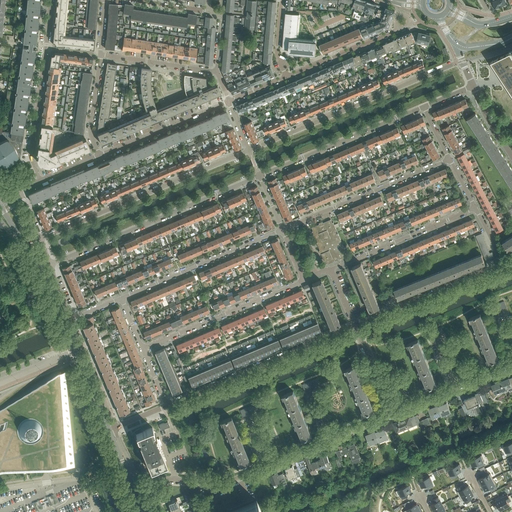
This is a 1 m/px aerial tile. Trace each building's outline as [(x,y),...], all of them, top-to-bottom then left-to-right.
[(56,0),(53,42),(56,46),(94,50),(95,40),(95,37),(92,36),(92,39),(85,39),(85,36),(83,35),(83,38),(74,38),(74,35),(72,34),(72,37),(63,37),(63,31),(64,31),(64,26),(67,26),(67,24),(65,24),(65,15),(68,15),(68,13),(66,13),(66,4),(69,5),(69,3),(67,2),(66,0),(56,0)] [(255,13),(256,1),(247,0),(245,28),(253,29),(254,17),(255,17),(255,13)] [(286,0),(286,9),(293,9),(294,0),(286,0)] [(360,0),(356,14),(354,18),(356,18),(360,20),(361,16),(358,15),(360,9),(363,10),(366,1),(364,0),(360,0)] [(491,0),(495,8),(496,9),(498,8),(498,7),(501,6),(498,0),(491,0)] [(361,16),(360,20),(362,20),(365,21),(366,17),(372,3),(366,1),(363,10),(366,11),(364,17),(361,16)] [(365,21),(364,22),(365,23),(368,21),(369,18),(370,13),(373,14),(377,4),(372,3),(366,17),(365,21)] [(373,14),(372,17),(375,18),(376,15),(378,12),(379,9),(380,6),(381,6),(377,4),(373,14)] [(40,18),(40,14),(39,14),(40,7),(27,6),(26,13),(27,13),(27,16),(26,16),(25,22),(39,23),(39,18),(40,18)] [(379,9),(378,12),(393,17),(394,14),(395,12),(395,11),(386,8),(385,11),(379,9)] [(378,12),(376,15),(383,17),(382,20),(390,23),(391,22),(392,21),(391,20),(393,17),(378,12)] [(288,13),(284,49),(291,49),(290,53),(299,53),(299,52),(317,53),(318,42),(297,40),(299,14),(288,13)] [(360,20),(356,18),(356,19),(361,28),(361,29),(364,38),(378,32),(374,24),(373,21),(371,22),(371,21),(368,21),(365,23),(366,26),(364,27),(363,26),(362,26),(361,23),(362,20),(360,20)] [(380,21),(374,24),(378,32),(389,27),(390,23),(382,20),(381,20),(380,21)] [(24,31),(24,37),(37,39),(38,33),(39,29),(38,29),(39,23),(25,22),(25,28),(26,29),(26,31),(24,31)] [(359,28),(354,30),(358,39),(363,37),(359,28)] [(354,30),(349,32),(353,41),(358,39),(354,30)] [(349,32),(344,34),(348,44),(353,41),(349,32)] [(415,42),(412,33),(411,32),(404,35),(408,44),(409,47),(411,46),(410,44),(415,42)] [(416,32),(412,33),(415,42),(417,45),(432,49),(434,41),(429,40),(430,35),(429,35),(428,34),(427,33),(426,34),(425,34),(423,33),(419,32),(417,32),(416,32)] [(126,38),(126,33),(125,33),(122,50),(127,49),(129,49),(131,39),(126,38)] [(344,34),(339,36),(343,46),(348,44),(344,34)] [(404,35),(397,38),(398,39),(402,49),(407,47),(407,49),(409,53),(404,55),(405,57),(413,55),(409,47),(408,44),(404,35)] [(339,36),(334,39),(338,48),(343,46),(339,36)] [(334,39),(329,41),(333,50),(338,48),(334,39)] [(393,41),(390,42),(395,52),(402,49),(398,39),(395,39),(394,39),(393,40),(393,41)] [(329,41),(324,43),(328,52),(333,50),(329,41)] [(385,44),(383,45),(386,52),(391,50),(392,51),(395,60),(398,59),(395,52),(390,42),(388,43),(387,42),(386,43),(385,44)] [(190,48),(188,58),(190,59),(195,61),(197,49),(191,48),(191,43),(190,43),(189,47),(190,48)] [(324,43),(319,45),(323,54),(328,52),(324,43)] [(382,55),(386,53),(386,52),(383,45),(381,46),(380,45),(378,46),(378,47),(376,48),(379,56),(382,64),(385,63),(382,55)] [(370,50),(368,51),(371,58),(376,56),(377,57),(380,65),(382,64),(379,56),(376,48),(373,49),(372,48),(371,49),(370,50)] [(363,53),(361,54),(366,66),(368,65),(366,61),(371,58),(368,51),(366,52),(365,52),(364,52),(363,53)] [(492,61),(491,61),(492,63),(492,64),(495,68),(495,69),(505,83),(505,84),(508,88),(508,89),(511,92),(511,93),(511,94),(511,51),(510,52),(509,52),(504,55),(503,55),(498,57),(498,58),(493,60),(492,61)] [(35,61),(34,61),(35,54),(22,53),(21,60),(22,60),(22,63),(20,62),(19,69),(33,71),(34,65),(35,61)] [(51,56),(50,61),(59,62),(61,54),(55,53),(51,56)] [(356,56),(353,57),(357,64),(356,64),(358,67),(360,66),(359,65),(362,64),(363,67),(366,66),(361,54),(358,55),(357,55),(356,55),(356,56)] [(356,64),(357,64),(353,57),(348,59),(352,66),(353,69),(355,68),(354,65),(356,64)] [(415,58),(420,69),(425,67),(422,60),(419,62),(418,60),(417,58),(415,58)] [(348,59),(343,61),(346,69),(352,66),(348,59)] [(343,61),(337,63),(340,71),(346,69),(343,61)] [(270,65),(270,63),(263,62),(265,67),(266,68),(270,78),(270,77),(274,76),(270,65)] [(407,62),(406,62),(411,73),(415,71),(412,64),(410,66),(409,64),(408,64),(407,62)] [(337,63),(332,66),(335,73),(340,71),(337,63)] [(397,63),(395,64),(401,77),(406,75),(403,68),(400,70),(400,68),(399,68),(397,63)] [(396,68),(396,69),(395,69),(396,71),(392,72),(396,80),(401,78),(401,77),(395,64),(394,64),(395,68),(396,68)] [(332,66),(326,68),(329,76),(335,73),(332,66)] [(241,68),(237,70),(245,88),(251,86),(247,76),(243,67),(241,68)] [(146,110),(147,114),(144,115),(141,109),(139,110),(141,116),(134,119),(131,113),(129,114),(131,120),(124,124),(122,119),(119,120),(121,125),(114,128),(112,123),(109,124),(111,129),(108,130),(108,129),(99,133),(97,134),(101,144),(112,140),(151,123),(162,119),(162,118),(221,93),(217,84),(207,88),(207,87),(207,86),(206,84),(206,82),(206,81),(206,80),(206,79),(206,78),(184,75),(184,77),(184,78),(184,80),(184,81),(184,83),(184,85),(184,86),(184,88),(185,89),(185,91),(186,93),(186,94),(186,96),(187,97),(173,103),(156,110),(155,107),(154,102),(152,97),(152,92),(151,87),(151,82),(151,77),(151,71),(152,69),(141,68),(141,71),(140,76),(140,82),(141,88),(141,93),(142,99),(144,105),(146,110)] [(266,68),(259,71),(263,80),(270,78),(266,68)] [(326,68),(320,70),(324,78),(329,76),(326,68)] [(386,68),(384,68),(385,71),(390,82),(390,83),(396,80),(392,72),(389,74),(388,72),(388,73),(387,72),(386,68)] [(19,75),(20,75),(19,78),(18,78),(17,85),(30,87),(31,80),(32,80),(33,76),(32,76),(33,71),(19,69),(19,75)] [(237,70),(231,72),(239,91),(245,88),(237,70)] [(320,70),(315,73),(318,80),(324,78),(320,70)] [(222,71),(223,75),(231,93),(232,94),(239,91),(231,72),(229,73),(228,71),(222,71)] [(259,71),(253,73),(257,83),(263,80),(259,71)] [(257,83),(253,73),(247,76),(251,86),(257,83)] [(317,83),(316,81),(318,80),(315,73),(309,75),(313,84),(313,85),(317,83)] [(370,82),(367,83),(370,91),(376,89),(376,88),(371,77),(370,74),(368,75),(370,79),(370,80),(370,82)] [(309,75),(304,77),(307,85),(311,84),(311,85),(313,84),(309,75)] [(372,76),(371,77),(376,88),(380,86),(377,79),(375,80),(374,79),(373,79),(372,76)] [(304,77),(298,80),(302,87),(307,85),(304,77)] [(364,93),(370,91),(367,83),(363,84),(363,83),(362,83),(360,79),(359,79),(360,82),(364,93)] [(302,90),(302,87),(298,80),(293,82),(297,92),(302,90)] [(293,82),(287,84),(291,92),(294,91),(295,93),(297,92),(293,82)] [(287,84),(282,87),(285,94),(291,92),(287,84)] [(16,92),(17,92),(17,95),(16,95),(15,101),(28,103),(29,97),(30,97),(30,94),(30,93),(30,94),(29,93),(30,87),(17,85),(16,92)] [(360,95),(357,88),(354,89),(353,87),(353,88),(352,85),(350,86),(355,97),(360,95)] [(282,87),(276,89),(279,97),(285,94),(282,87)] [(276,89),(270,91),(274,99),(279,97),(276,89)] [(342,89),(341,90),(346,101),(350,99),(347,92),(345,93),(344,91),(343,92),(342,89)] [(270,91),(265,94),(268,102),(274,99),(270,91)] [(333,93),(331,94),(336,105),(341,103),(338,96),(335,97),(335,95),(334,96),(333,93)] [(265,94),(259,96),(262,104),(268,102),(265,94)] [(259,96),(253,99),(257,106),(262,104),(259,96)] [(331,107),(328,100),(326,101),(325,99),(325,100),(323,97),(322,98),(327,109),(331,107)] [(253,99),(248,101),(251,109),(257,106),(253,99)] [(13,110),(12,116),(26,118),(27,112),(27,113),(28,109),(27,109),(28,103),(15,101),(14,107),(15,107),(15,110),(13,110)] [(251,109),(248,101),(242,103),(245,111),(251,109)] [(314,101),(313,102),(317,113),(322,111),(319,104),(316,105),(316,103),(315,104),(314,101)] [(460,101),(454,103),(458,111),(463,109),(463,108),(460,101)] [(242,103),(236,106),(239,114),(245,111),(242,103)] [(302,109),(302,110),(299,111),(302,120),(308,117),(303,106),(302,103),(301,104),(302,108),(303,108),(302,109)] [(458,111),(454,103),(449,105),(452,113),(456,112),(456,113),(457,113),(459,117),(460,117),(459,113),(458,111)] [(305,105),(303,106),(308,117),(313,115),(310,108),(307,109),(306,107),(306,108),(305,105)] [(452,113),(449,105),(443,108),(447,116),(450,114),(451,116),(453,120),(455,119),(453,115),(452,113)] [(297,121),(297,122),(302,120),(299,111),(296,113),(295,112),(294,112),(294,111),(292,107),(291,108),(292,110),(297,121)] [(443,108),(438,110),(438,111),(441,118),(444,117),(445,118),(446,118),(448,122),(449,121),(447,117),(447,116),(443,108)] [(233,127),(226,111),(219,114),(222,122),(225,128),(225,127),(226,130),(229,129),(233,127)] [(433,113),(436,119),(436,120),(439,118),(439,119),(441,118),(438,111),(433,113)] [(219,113),(212,116),(217,128),(219,127),(218,125),(217,124),(222,122),(219,114),(219,113)] [(467,119),(476,132),(484,126),(475,113),(467,119)] [(276,119),(277,121),(274,122),(277,130),(283,128),(282,127),(278,116),(276,114),(275,114),(277,118),(277,119),(276,119)] [(25,124),(26,118),(12,116),(12,122),(13,122),(13,125),(11,125),(10,132),(23,134),(24,127),(25,128),(26,124),(25,124)] [(279,116),(278,116),(282,127),(287,125),(284,119),(281,120),(281,118),(280,118),(279,116)] [(98,122),(97,128),(98,129),(104,127),(105,120),(108,120),(109,118),(99,117),(98,122)] [(218,129),(217,128),(212,117),(205,120),(209,128),(215,126),(214,128),(215,130),(218,129)] [(244,124),(246,130),(254,127),(253,123),(255,122),(254,122),(258,120),(258,118),(252,121),(248,122),(244,124)] [(271,132),(271,133),(277,130),(274,122),(270,124),(270,122),(269,123),(268,122),(269,122),(267,118),(265,118),(266,121),(271,132)] [(423,131),(418,119),(418,118),(412,121),(415,129),(419,127),(420,129),(421,132),(423,131)] [(205,120),(199,123),(204,135),(206,134),(205,132),(203,131),(209,128),(205,120)] [(412,130),(415,129),(412,121),(406,123),(406,124),(407,124),(411,136),(413,135),(412,132),(412,130)] [(201,132),(201,134),(201,136),(204,135),(199,123),(192,125),(195,134),(201,132)] [(254,127),(246,130),(249,135),(257,132),(255,129),(257,128),(257,127),(261,126),(260,124),(255,126),(254,127)] [(404,132),(405,133),(407,132),(408,134),(409,133),(410,136),(411,136),(407,124),(406,124),(402,126),(402,127),(404,132)] [(41,163),(44,165),(45,165),(47,166),(48,166),(49,166),(50,166),(52,165),(90,149),(86,139),(85,139),(50,154),(48,152),(49,151),(52,127),(41,125),(37,154),(37,155),(37,157),(37,158),(37,160),(37,161),(38,162),(40,164),(41,163)] [(190,136),(195,134),(192,125),(185,128),(190,140),(192,140),(191,138),(190,136)] [(449,125),(443,129),(445,133),(457,128),(456,126),(453,128),(453,127),(451,128),(449,125)] [(476,132),(484,145),(493,140),(484,126),(476,132)] [(185,128),(178,131),(181,139),(181,140),(187,138),(187,140),(188,141),(190,140),(185,128)] [(455,130),(457,129),(457,128),(445,133),(445,134),(448,139),(455,135),(453,132),(455,131),(455,130)] [(226,134),(228,138),(236,134),(233,129),(220,134),(221,136),(225,134),(225,135),(226,134)] [(257,132),(249,135),(251,141),(252,141),(252,143),(259,140),(259,138),(265,135),(263,129),(257,132)] [(398,142),(393,130),(392,129),(387,132),(390,139),(394,138),(396,142),(398,142)] [(0,167),(3,170),(3,171),(4,171),(5,171),(19,162),(20,161),(23,134),(10,132),(0,130),(0,167)] [(177,143),(175,142),(181,139),(178,131),(177,131),(170,134),(176,146),(178,145),(177,143)] [(387,132),(381,134),(386,146),(388,146),(387,143),(387,141),(390,139),(387,132)] [(170,134),(164,137),(167,145),(173,143),(173,145),(173,147),(176,146),(170,134)] [(228,138),(222,140),(223,141),(227,140),(229,140),(230,143),(238,140),(236,134),(228,138)] [(381,134),(377,136),(380,143),(382,142),(383,144),(384,144),(385,147),(386,146),(381,134)] [(457,139),(455,135),(448,139),(450,145),(451,145),(451,144),(462,138),(462,137),(459,139),(459,138),(457,139)] [(425,144),(432,140),(430,136),(423,139),(424,142),(423,142),(425,145),(425,144)] [(162,147),(167,145),(164,137),(157,139),(157,140),(162,151),(164,151),(163,149),(162,147)] [(372,138),(367,140),(370,147),(373,146),(374,148),(376,151),(377,150),(376,147),(375,146),(372,138)] [(462,138),(451,144),(451,145),(453,149),(460,145),(459,143),(461,142),(460,141),(463,140),(462,138)] [(159,149),(159,151),(160,153),(162,152),(162,151),(157,140),(150,143),(154,152),(159,149)] [(215,145),(215,147),(212,148),(215,156),(221,154),(221,153),(216,142),(215,140),(213,140),(215,144),(215,145)] [(241,146),(238,140),(230,143),(231,146),(231,145),(233,149),(234,151),(241,148),(240,146),(241,146)] [(425,144),(425,145),(423,145),(421,147),(421,148),(424,146),(424,147),(426,146),(428,150),(435,146),(432,140),(425,144)] [(493,140),(484,145),(493,158),(501,153),(493,140)] [(221,153),(226,151),(223,144),(220,146),(219,144),(217,142),(216,142),(221,153)] [(150,155),(148,154),(154,152),(150,143),(143,146),(148,158),(150,157),(150,155)] [(204,145),(210,158),(209,158),(210,159),(215,156),(212,148),(209,150),(208,148),(207,149),(207,148),(205,144),(204,145)] [(460,145),(453,149),(456,154),(462,150),(461,147),(462,147),(461,145),(460,145)] [(145,155),(145,157),(146,159),(148,158),(143,146),(136,149),(140,157),(145,155)] [(353,146),(348,148),(351,155),(354,154),(355,156),(356,156),(357,159),(358,158),(353,146)] [(428,155),(425,156),(426,157),(429,156),(430,155),(438,151),(438,152),(438,151),(435,146),(428,150),(429,153),(428,154),(428,155)] [(136,149),(129,152),(134,164),(137,163),(136,161),(134,160),(140,157),(136,149)] [(190,158),(187,159),(190,167),(196,165),(195,164),(190,150),(188,151),(190,155),(190,156),(189,156),(190,158)] [(191,150),(190,150),(195,164),(200,162),(197,155),(194,156),(194,155),(193,155),(191,150)] [(430,155),(431,157),(432,157),(433,160),(434,159),(439,157),(440,156),(438,152),(438,151),(430,155)] [(126,163),(132,161),(131,163),(132,165),(134,164),(129,152),(122,155),(126,163)] [(493,158),(501,171),(510,166),(501,153),(493,158)] [(120,165),(126,163),(122,155),(122,154),(115,157),(115,158),(120,169),(122,168),(122,166),(120,165)] [(334,154),(330,156),(332,163),(335,162),(335,163),(338,162),(334,154)] [(462,164),(468,161),(464,154),(458,157),(460,161),(462,164)] [(182,159),(181,159),(182,159),(180,155),(178,155),(179,158),(184,169),(190,167),(187,159),(183,160),(183,159),(182,159)] [(410,157),(414,165),(419,162),(416,155),(413,157),(412,156),(410,157)] [(408,158),(408,159),(405,160),(408,167),(414,165),(410,157),(408,158)] [(118,167),(117,169),(118,171),(121,170),(120,169),(115,158),(108,161),(112,169),(118,167)] [(330,170),(325,158),(319,160),(322,168),(326,167),(327,168),(328,171),(330,170)] [(319,160),(313,162),(313,163),(314,163),(319,175),(320,174),(319,172),(319,171),(319,170),(322,168),(319,160)] [(401,160),(399,161),(403,169),(408,167),(405,160),(402,161),(401,160)] [(108,161),(98,165),(102,174),(112,169),(108,161)] [(179,171),(176,164),(174,165),(173,163),(173,164),(171,161),(170,162),(175,173),(179,171)] [(397,162),(398,163),(394,164),(397,172),(403,169),(399,161),(397,162)] [(463,167),(464,169),(471,166),(468,161),(462,164),(463,167)] [(313,163),(309,165),(309,166),(311,171),(312,172),(314,171),(315,173),(316,173),(317,176),(319,175),(314,163),(313,163)] [(391,165),(389,166),(392,174),(397,172),(394,164),(391,166),(391,165)] [(96,176),(102,174),(98,165),(91,168),(96,180),(98,179),(98,177),(96,176)] [(170,175),(167,168),(164,169),(164,167),(163,168),(162,165),(161,166),(165,177),(170,175)] [(387,168),(384,169),(387,176),(392,174),(389,166),(386,167),(387,168)] [(467,174),(473,171),(471,166),(464,169),(466,171),(467,174)] [(511,169),(510,166),(501,171),(510,184),(511,183),(511,169)] [(93,177),(93,179),(94,181),(96,180),(91,168),(84,171),(87,179),(88,179),(93,177)] [(300,169),(299,168),(294,171),(297,179),(301,177),(301,179),(302,179),(303,181),(305,181),(300,169)] [(161,179),(158,172),(155,173),(154,171),(154,172),(153,169),(151,170),(156,181),(161,179)] [(378,170),(378,171),(381,178),(387,176),(384,169),(380,170),(380,169),(378,170)] [(440,171),(443,179),(446,178),(445,177),(448,176),(445,169),(440,171)] [(82,181),(87,179),(84,171),(84,170),(77,173),(82,185),(84,184),(83,182),(82,181)] [(294,171),(288,173),(288,174),(291,181),(297,179),(294,171)] [(438,172),(435,173),(438,180),(441,179),(441,180),(443,179),(440,171),(438,172)] [(473,171),(467,174),(468,177),(470,179),(476,176),(473,171)] [(74,185),(79,182),(79,184),(80,186),(82,185),(77,173),(70,176),(74,185)] [(151,183),(148,176),(146,177),(145,175),(144,176),(143,173),(142,174),(146,185),(151,183)] [(367,176),(370,183),(376,181),(372,173),(370,173),(370,175),(367,176)] [(432,174),(429,176),(433,184),(435,183),(434,182),(438,180),(435,173),(432,174)] [(292,181),(291,181),(288,174),(283,176),(284,177),(286,183),(289,181),(289,182),(292,181)] [(70,176),(63,179),(68,191),(70,190),(70,188),(68,187),(74,185),(70,176)] [(364,176),(361,177),(365,185),(370,183),(367,176),(364,177),(364,176)] [(429,176),(424,178),(427,185),(430,184),(430,185),(433,184),(429,176)] [(472,184),(478,181),(476,176),(470,179),(471,182),(472,184)] [(134,177),(132,178),(137,189),(142,187),(139,180),(136,181),(136,179),(135,180),(134,177)] [(359,178),(360,179),(356,180),(360,187),(365,185),(361,177),(359,178)] [(424,186),(427,185),(424,178),(419,180),(422,188),(424,187),(424,186)] [(68,194),(67,195),(68,197),(70,196),(69,193),(68,191),(63,179),(56,182),(60,190),(65,188),(65,190),(66,192),(67,192),(68,194)] [(281,184),(280,184),(285,182),(284,180),(271,186),(270,186),(273,192),(281,189),(279,185),(281,184)] [(353,181),(351,182),(354,190),(360,187),(356,180),(353,182),(353,181)] [(419,180),(413,182),(416,189),(419,188),(420,189),(422,188),(419,180)] [(124,181),(123,182),(128,193),(132,191),(129,184),(127,185),(126,183),(126,184),(124,181)] [(478,181),(472,184),(472,185),(472,184),(474,187),(475,189),(481,186),(478,181)] [(54,193),(60,190),(56,182),(49,185),(49,186),(54,197),(57,196),(56,194),(54,193)] [(349,184),(346,185),(349,192),(354,190),(351,182),(348,183),(349,184)] [(413,192),(413,191),(416,189),(413,182),(408,185),(411,193),(413,192)] [(113,190),(110,192),(113,199),(119,197),(118,197),(113,186),(112,183),(111,184),(113,188),(112,189),(113,190)] [(123,195),(120,188),(117,189),(117,187),(116,188),(115,185),(113,186),(118,197),(123,195)] [(342,185),(340,186),(343,194),(349,192),(346,185),(343,186),(342,185)] [(408,185),(402,187),(405,194),(409,193),(409,194),(411,193),(408,185)] [(49,186),(43,188),(46,197),(52,195),(52,197),(52,198),(55,197),(54,197),(49,186)] [(251,189),(250,189),(251,192),(250,192),(251,194),(252,194),(251,194),(259,191),(257,186),(256,187),(251,189)] [(338,188),(335,189),(338,197),(342,195),(343,194),(340,186),(338,187),(338,188)] [(477,194),(477,195),(484,191),(481,186),(475,189),(476,192),(477,194)] [(107,201),(107,202),(113,199),(110,192),(106,193),(106,192),(105,192),(104,191),(103,187),(101,188),(107,201)] [(403,196),(402,195),(405,194),(402,187),(397,189),(401,197),(403,196)] [(42,200),(41,199),(46,197),(43,188),(36,191),(41,203),(43,202),(42,200)] [(276,197),(288,192),(287,191),(284,192),(284,191),(282,192),(281,189),(273,192),(275,198),(276,197)] [(331,190),(329,191),(333,199),(338,197),(335,189),(332,191),(331,190)] [(397,189),(392,191),(395,198),(398,197),(398,198),(401,197),(397,189)] [(38,200),(38,202),(39,204),(41,203),(36,191),(29,194),(32,203),(38,200)] [(251,194),(252,194),(251,194),(250,195),(246,197),(247,198),(251,196),(251,197),(252,196),(254,200),(262,197),(259,191),(251,194)] [(329,191),(327,192),(327,193),(324,194),(327,201),(333,199),(329,191)] [(392,191),(386,194),(390,202),(392,201),(392,200),(395,198),(392,191)] [(479,197),(480,200),(486,196),(484,191),(477,195),(478,195),(479,197)] [(288,192),(276,197),(278,202),(285,199),(284,196),(286,196),(285,195),(288,194),(288,192)] [(88,193),(87,194),(93,207),(98,205),(95,198),(92,200),(91,198),(88,193)] [(87,199),(87,201),(84,202),(87,210),(93,208),(93,207),(87,194),(85,194),(87,198),(88,199),(87,199)] [(238,195),(238,194),(232,197),(236,205),(239,203),(240,205),(242,207),(243,207),(242,204),(241,203),(241,202),(238,195)] [(321,194),(318,195),(322,203),(327,201),(324,194),(321,195),(321,194)] [(317,197),(314,199),(317,206),(322,203),(318,195),(316,196),(317,197)] [(384,203),(386,202),(384,197),(382,198),(381,196),(375,198),(378,205),(381,204),(382,205),(384,204),(384,203)] [(486,196),(480,200),(481,202),(483,204),(482,205),(483,205),(489,201),(486,196)] [(232,208),(233,208),(232,206),(236,205),(232,197),(226,199),(227,200),(232,212),(233,211),(232,208)] [(262,197),(254,200),(255,203),(254,204),(254,205),(251,206),(252,207),(255,206),(256,206),(256,205),(264,202),(262,197)] [(82,212),(81,212),(82,213),(87,210),(84,202),(81,204),(80,202),(79,203),(79,202),(77,198),(76,198),(82,212)] [(376,208),(375,207),(378,205),(375,198),(370,201),(373,209),(376,208)] [(452,201),(455,207),(457,206),(462,204),(459,198),(452,201)] [(310,199),(308,200),(311,208),(317,206),(314,199),(310,200),(310,199)] [(227,200),(222,202),(222,203),(225,209),(228,207),(229,210),(229,209),(230,212),(232,212),(227,200)] [(306,201),(306,202),(303,203),(306,210),(311,208),(308,200),(306,201)] [(370,201),(365,203),(368,210),(371,209),(371,210),(373,209),(370,201)] [(484,207),(485,210),(492,206),(489,201),(483,205),(484,207)] [(299,203),(297,204),(300,212),(306,210),(303,203),(300,204),(299,203)] [(365,212),(364,211),(368,210),(365,203),(359,205),(363,213),(365,212)] [(77,214),(74,207),(71,208),(71,207),(70,207),(69,204),(68,205),(72,216),(77,214)] [(213,206),(213,205),(207,207),(210,215),(214,214),(214,216),(215,215),(216,218),(218,218),(216,215),(216,213),(213,206)] [(359,205),(354,207),(357,214),(360,213),(361,214),(363,213),(359,205)] [(441,205),(436,207),(439,214),(441,213),(444,211),(444,212),(441,205)] [(49,206),(36,211),(38,217),(46,214),(45,210),(46,210),(46,209),(50,207),(49,206)] [(487,212),(488,215),(494,212),(492,206),(485,210),(486,212),(487,212)] [(205,218),(205,219),(206,222),(208,222),(207,219),(207,217),(210,215),(207,207),(201,210),(205,218)] [(260,213),(259,213),(260,215),(268,212),(266,207),(259,210),(260,213)] [(354,207),(349,210),(352,218),(354,217),(354,218),(358,217),(357,214),(354,207)] [(67,218),(65,211),(62,212),(61,211),(60,208),(58,209),(63,220),(67,218)] [(434,216),(431,209),(426,212),(428,218),(431,217),(433,216),(434,216)] [(201,210),(197,212),(200,219),(202,218),(203,219),(205,218),(201,210)] [(349,210),(343,212),(346,219),(349,218),(350,219),(352,218),(349,210)] [(49,214),(52,213),(52,212),(46,214),(38,217),(41,223),(49,219),(47,216),(49,215),(48,215),(49,214)] [(343,212),(338,214),(341,222),(343,221),(343,220),(346,219),(343,212)] [(488,215),(489,217),(491,220),(497,217),(494,212),(488,215)] [(291,213),(284,216),(286,221),(287,221),(292,218),(292,219),(293,218),(291,215),(292,215),(291,213)] [(263,219),(264,222),(263,222),(264,224),(272,221),(270,216),(263,219)] [(493,225),(499,222),(497,217),(491,220),(492,222),(493,225)] [(183,218),(178,220),(181,227),(183,226),(184,227),(186,226),(183,218)] [(410,218),(405,221),(407,227),(410,226),(412,225),(413,225),(410,218)] [(49,219),(41,223),(43,228),(44,228),(44,230),(46,229),(51,227),(50,225),(51,225),(50,222),(51,221),(50,219),(49,219)] [(313,231),(312,231),(315,239),(317,239),(318,242),(317,242),(325,261),(326,261),(327,264),(335,261),(335,260),(338,258),(338,260),(346,256),(345,253),(346,252),(343,244),(341,245),(340,242),(341,241),(338,233),(337,234),(337,233),(336,231),(337,230),(333,222),(332,223),(331,219),(323,223),(322,222),(319,223),(320,224),(312,227),(313,231)] [(465,222),(467,229),(475,226),(472,219),(468,221),(465,222)] [(173,222),(169,224),(171,231),(174,230),(174,231),(177,230),(173,222)] [(499,222),(493,225),(495,228),(497,232),(503,229),(499,222)] [(253,224),(254,223),(253,223),(248,225),(251,232),(253,231),(256,230),(256,229),(253,224)] [(399,223),(394,225),(397,231),(399,230),(402,229),(399,223)] [(457,226),(454,227),(457,233),(462,231),(459,225),(457,226)] [(164,226),(159,228),(162,235),(165,234),(165,235),(167,234),(164,226)] [(389,235),(391,234),(392,234),(389,227),(384,229),(386,236),(389,235)] [(444,231),(446,238),(452,235),(449,229),(447,230),(444,231)] [(378,232),(373,234),(376,240),(378,239),(381,238),(378,232)] [(436,234),(436,235),(433,236),(436,242),(441,240),(438,233),(436,234)] [(511,235),(503,242),(508,250),(509,249),(511,247),(511,235)] [(368,236),(363,238),(365,245),(368,244),(370,242),(371,243),(368,236)] [(135,238),(130,240),(133,248),(137,246),(137,248),(138,248),(139,251),(141,250),(139,247),(139,246),(136,238),(135,238)] [(423,240),(425,247),(431,244),(428,238),(426,239),(423,240)] [(216,246),(219,245),(216,239),(211,241),(214,247),(216,246)] [(130,240),(124,242),(124,243),(127,250),(128,250),(133,248),(130,240)] [(278,240),(271,242),(273,248),(280,245),(278,240)] [(357,240),(350,244),(353,250),(357,248),(360,247),(357,240)] [(412,244),(415,251),(420,249),(417,242),(415,243),(412,245),(412,244)] [(122,251),(122,252),(125,251),(126,252),(128,251),(128,250),(127,250),(124,243),(119,245),(122,251)] [(256,248),(259,255),(265,253),(262,246),(259,247),(256,248)] [(407,247),(405,248),(402,249),(404,255),(410,253),(407,247)] [(110,249),(110,248),(104,251),(108,259),(111,257),(112,259),(113,258),(114,261),(115,261),(110,249)] [(248,252),(246,253),(249,259),(254,257),(251,250),(251,251),(248,252)] [(104,260),(108,259),(104,251),(99,253),(99,254),(99,253),(102,261),(103,263),(104,265),(105,265),(104,262),(105,262),(104,260)] [(394,252),(391,253),(394,260),(399,258),(396,251),(394,252)] [(188,259),(185,252),(178,255),(180,262),(185,260),(187,258),(188,259)] [(99,254),(94,255),(97,263),(100,261),(100,262),(102,261),(99,253),(99,254)] [(246,253),(244,254),(241,255),(244,261),(249,259),(246,253)] [(479,266),(484,264),(485,264),(481,254),(467,260),(471,270),(471,269),(476,267),(477,267),(479,266)] [(238,256),(236,257),(238,264),(244,261),(241,255),(238,256)] [(381,258),(383,264),(389,262),(386,256),(384,257),(381,258)] [(230,259),(233,266),(238,264),(236,257),(233,258),(230,259)] [(170,258),(163,261),(166,268),(168,267),(173,265),(170,258)] [(381,258),(380,258),(381,258),(378,259),(373,261),(376,267),(383,264),(381,258)] [(227,261),(225,262),(228,268),(233,266),(230,259),(230,260),(227,261)] [(467,260),(452,266),(456,275),(457,275),(462,273),(464,272),(465,272),(470,270),(471,270),(467,260)] [(163,261),(158,264),(160,270),(163,269),(165,268),(166,268),(163,261)] [(225,262),(223,263),(220,264),(223,270),(228,268),(225,262)] [(356,275),(356,276),(358,281),(358,282),(367,278),(361,263),(352,267),(352,268),(353,268),(355,273),(354,273),(355,273),(356,275)] [(220,264),(217,265),(215,266),(217,273),(223,270),(220,264)] [(212,267),(209,268),(212,275),(217,273),(215,266),(212,267)] [(450,278),(455,276),(456,275),(452,266),(438,272),(442,281),(447,279),(448,279),(450,278)] [(206,269),(204,271),(207,277),(212,275),(209,268),(206,270),(206,269)] [(64,273),(67,279),(75,276),(73,272),(73,270),(72,270),(65,273),(64,273)] [(202,272),(199,273),(201,279),(207,277),(204,271),(202,272)] [(269,271),(267,272),(272,285),(275,284),(277,283),(278,283),(275,277),(272,278),(269,271)] [(291,271),(285,274),(287,279),(293,276),(291,271)] [(267,280),(264,281),(267,288),(267,287),(270,286),(272,285),(267,272),(264,273),(267,280)] [(438,272),(423,278),(427,287),(428,287),(433,285),(435,284),(436,284),(441,281),(441,282),(442,281),(438,272)] [(75,276),(67,279),(69,284),(77,281),(75,278),(76,278),(75,275),(75,276)] [(188,277),(191,284),(192,286),(194,285),(197,284),(194,275),(193,275),(191,276),(188,277)] [(186,278),(183,279),(186,286),(191,284),(188,277),(186,278)] [(362,290),(364,295),(364,296),(373,292),(367,278),(358,282),(359,282),(361,287),(361,288),(362,290)] [(418,291),(419,291),(419,290),(421,290),(421,289),(426,287),(426,288),(427,287),(423,278),(409,284),(412,293),(413,293),(418,291)] [(121,279),(116,281),(118,288),(121,287),(123,286),(124,286),(121,279)] [(312,284),(318,299),(327,295),(326,294),(324,289),(323,286),(321,281),(321,280),(312,284)] [(79,287),(78,283),(77,281),(69,284),(71,290),(79,287)] [(175,283),(173,284),(172,284),(175,290),(180,288),(178,282),(175,283)] [(404,296),(406,295),(406,296),(407,295),(412,293),(409,284),(394,290),(397,296),(398,299),(399,299),(399,298),(404,296),(404,297),(404,296)] [(167,286),(165,287),(162,288),(165,295),(166,297),(169,296),(170,298),(172,298),(167,286)] [(254,286),(249,288),(251,294),(254,293),(256,292),(257,292),(254,286)] [(80,287),(79,287),(71,290),(74,296),(82,292),(80,289),(80,287)] [(94,291),(97,296),(97,297),(100,296),(100,295),(102,294),(102,295),(103,294),(100,288),(94,290),(94,291)] [(154,291),(154,292),(152,293),(151,293),(154,299),(160,297),(157,290),(154,291)] [(243,290),(238,292),(241,299),(243,298),(246,296),(246,297),(246,296),(243,290)] [(297,292),(295,293),(298,299),(304,297),(301,290),(297,292)] [(82,292),(74,296),(76,301),(77,301),(76,301),(84,298),(82,294),(83,294),(82,292)] [(367,302),(368,304),(368,305),(370,310),(371,311),(380,307),(373,292),(364,296),(365,297),(367,302)] [(291,295),(289,295),(292,302),(298,299),(295,293),(294,293),(294,294),(291,295)] [(233,302),(235,301),(236,301),(233,294),(228,297),(230,303),(233,302)] [(141,297),(144,304),(149,301),(146,295),(144,296),(141,297)] [(289,295),(286,297),(284,298),(283,298),(286,304),(292,302),(289,295)] [(327,295),(318,299),(324,313),(333,309),(333,308),(332,308),(330,304),(331,304),(330,303),(329,301),(329,300),(329,301),(327,296),(327,295)] [(76,301),(77,301),(79,306),(86,303),(84,300),(85,300),(84,298),(76,301)] [(283,298),(281,299),(277,300),(280,307),(286,304),(283,298)] [(133,300),(131,302),(131,301),(130,302),(134,311),(138,309),(139,308),(138,306),(139,306),(136,299),(133,300)] [(225,305),(222,299),(217,301),(220,307),(222,306),(225,305)] [(273,302),(271,303),(274,309),(280,307),(277,300),(276,301),(273,302)] [(217,308),(220,307),(217,301),(212,303),(214,310),(215,310),(217,308)] [(270,303),(266,305),(268,312),(274,309),(271,303),(270,303)] [(201,308),(204,314),(206,313),(209,312),(207,305),(201,308)] [(119,307),(111,310),(114,317),(122,314),(119,307)] [(333,309),(324,313),(330,328),(339,324),(339,323),(337,318),(336,318),(335,315),(336,315),(335,315),(333,310),(333,309)] [(196,310),(191,312),(193,319),(196,318),(198,316),(198,317),(199,316),(196,310)] [(253,313),(256,319),(261,317),(258,311),(256,312),(253,313)] [(122,314),(114,317),(117,323),(124,320),(122,314)] [(185,314),(180,317),(183,323),(185,322),(188,321),(185,314)] [(471,318),(477,333),(487,329),(480,314),(476,316),(474,317),(471,318)] [(243,317),(242,317),(245,324),(250,321),(248,315),(245,316),(243,317)] [(87,337),(90,344),(100,340),(93,323),(95,322),(93,316),(86,319),(88,325),(83,327),(86,335),(87,335),(87,337)] [(175,319),(170,321),(172,327),(175,326),(177,325),(178,325),(175,319)] [(232,321),(232,322),(235,328),(240,326),(237,319),(235,320),(232,322),(232,321)] [(124,320),(117,323),(119,328),(126,325),(124,320)] [(316,321),(312,323),(317,333),(321,332),(316,321)] [(167,330),(164,323),(159,325),(162,332),(164,331),(167,330)] [(312,323),(308,324),(313,335),(317,333),(312,323)] [(222,326),(221,326),(224,333),(229,330),(227,324),(224,325),(222,326)] [(308,324),(304,326),(308,337),(313,335),(308,324)] [(126,325),(119,328),(121,334),(129,331),(126,325)] [(304,326),(300,328),(304,339),(308,337),(304,326)] [(154,328),(149,330),(151,336),(154,335),(156,334),(157,334),(154,328)] [(300,328),(295,330),(300,340),(304,339),(300,328)] [(208,332),(211,338),(216,336),(213,329),(211,331),(208,332)] [(487,329),(477,333),(483,348),(493,344),(487,329)] [(149,337),(151,336),(149,330),(143,332),(146,339),(146,338),(149,337)] [(295,330),(291,332),(296,342),(300,340),(295,330)] [(129,331),(121,334),(124,340),(131,336),(129,331)] [(291,332),(287,333),(291,344),(296,342),(291,332)] [(287,333),(283,335),(287,346),(291,344),(287,333)] [(197,336),(200,343),(205,340),(203,334),(200,335),(198,336),(197,336)] [(283,335),(278,337),(283,348),(287,346),(283,335)] [(131,336),(124,340),(126,345),(133,342),(131,336)] [(187,340),(187,341),(190,347),(195,345),(192,338),(190,339),(191,339),(187,341),(187,340)] [(277,338),(273,339),(277,350),(281,348),(277,338)] [(273,339),(268,341),(273,352),(277,350),(273,339)] [(94,354),(98,362),(107,358),(100,340),(90,344),(93,352),(94,352),(95,354),(94,354),(94,355),(94,354)] [(409,344),(415,358),(424,354),(418,340),(414,341),(411,342),(409,344)] [(187,341),(184,342),(182,343),(184,349),(190,347),(187,341)] [(268,341),(264,343),(269,354),(273,352),(268,341)] [(133,342),(126,345),(128,351),(136,348),(133,342)] [(182,343),(179,344),(177,345),(176,345),(179,352),(184,349),(182,343)] [(264,343),(260,345),(264,355),(269,354),(264,343)] [(494,360),(499,359),(493,344),(483,348),(489,363),(492,361),(494,361),(494,360)] [(260,345),(256,346),(260,357),(264,355),(260,345)] [(256,346),(252,348),(256,359),(260,357),(256,346)] [(156,352),(157,356),(168,351),(166,347),(156,352)] [(136,348),(128,351),(131,356),(138,353),(136,348)] [(252,348),(247,350),(252,361),(256,359),(252,348)] [(247,350),(243,352),(248,362),(252,361),(247,350)] [(157,356),(159,360),(170,355),(168,351),(157,356)] [(243,352),(239,353),(244,364),(248,362),(243,352)] [(138,353),(131,356),(133,362),(140,359),(138,353)] [(239,353),(235,355),(239,366),(244,364),(239,353)] [(424,354),(415,358),(421,373),(430,369),(424,354)] [(159,360),(161,364),(172,360),(170,355),(159,360)] [(235,355),(231,357),(235,368),(239,366),(235,355)] [(98,362),(101,369),(100,369),(100,370),(101,369),(102,371),(101,372),(102,372),(105,379),(115,375),(107,358),(98,362)] [(229,358),(225,359),(229,370),(234,368),(229,358)] [(140,365),(143,364),(140,359),(133,362),(135,367),(140,365)] [(225,359),(221,361),(225,372),(229,370),(225,359)] [(161,364),(163,368),(173,364),(172,360),(161,364)] [(221,361),(216,363),(221,374),(225,372),(221,361)] [(216,363),(212,365),(217,375),(221,374),(216,363)] [(163,368),(164,372),(175,368),(173,364),(163,368)] [(143,371),(140,365),(135,367),(133,368),(135,374),(143,371)] [(212,365),(208,367),(213,377),(217,375),(212,365)] [(349,368),(346,369),(352,384),(362,380),(356,365),(351,367),(349,368)] [(208,367),(204,368),(208,379),(213,377),(208,367)] [(0,424),(3,424),(7,423),(6,427),(5,430),(1,431),(0,431),(0,470),(12,467),(39,463),(48,462),(53,462),(59,461),(64,460),(67,460),(75,459),(65,368),(60,372),(0,410),(0,424)] [(175,368),(164,372),(166,377),(177,372),(175,368)] [(204,368),(200,370),(204,381),(208,379),(204,368)] [(432,386),(437,384),(430,369),(421,373),(427,388),(430,387),(432,386)] [(200,370),(195,372),(200,383),(204,381),(200,370)] [(143,371),(135,374),(138,379),(145,376),(143,371)] [(166,377),(168,381),(179,376),(177,372),(166,377)] [(195,372),(191,374),(196,384),(200,383),(195,372)] [(191,374),(187,375),(192,386),(196,384),(191,374)] [(105,379),(108,387),(109,387),(109,389),(112,397),(122,393),(115,375),(105,379)] [(145,376),(138,379),(140,385),(147,382),(145,376)] [(179,376),(168,381),(170,385),(180,380),(179,376)] [(500,382),(504,390),(508,388),(508,390),(509,390),(511,389),(511,377),(509,379),(509,378),(500,382)] [(305,391),(320,384),(317,378),(302,385),(305,391)] [(170,385),(171,389),(182,384),(180,380),(170,385)] [(352,384),(359,399),(368,395),(362,380),(352,384)] [(147,382),(140,385),(142,390),(150,387),(147,382)] [(489,390),(492,397),(495,396),(494,394),(499,392),(499,393),(500,392),(504,390),(500,382),(492,385),(493,389),(489,390)] [(182,384),(171,389),(173,393),(184,389),(182,384)] [(150,387),(142,390),(145,396),(152,393),(150,387)] [(287,394),(284,395),(290,410),(300,406),(293,391),(289,393),(287,394)] [(475,395),(464,400),(469,410),(473,409),(476,415),(483,412),(479,403),(483,402),(479,392),(476,394),(475,394),(475,395)] [(116,404),(117,406),(116,407),(120,414),(129,410),(122,393),(112,397),(115,404),(115,405),(116,404)] [(145,396),(147,401),(144,403),(146,407),(151,405),(152,405),(150,401),(155,400),(152,393),(145,396)] [(374,410),(368,395),(359,399),(365,414),(368,413),(370,412),(374,410)] [(441,415),(442,416),(451,412),(447,403),(438,406),(441,415)] [(255,404),(240,410),(242,416),(257,410),(255,404)] [(437,405),(428,409),(431,416),(428,418),(429,420),(441,415),(438,406),(437,405)] [(290,410),(296,425),(306,421),(300,406),(290,410)] [(399,421),(393,424),(397,433),(417,424),(418,425),(421,424),(417,415),(414,416),(402,421),(402,420),(399,421)] [(224,420),(221,421),(228,436),(237,432),(231,417),(227,419),(226,419),(224,420)] [(161,430),(166,428),(170,426),(168,421),(159,425),(161,430)] [(312,436),(306,421),(296,425),(303,440),(305,438),(305,439),(308,438),(312,436)] [(154,437),(153,433),(154,432),(152,427),(142,431),(141,428),(139,428),(137,429),(136,430),(134,431),(133,432),(135,434),(136,434),(138,439),(139,438),(141,442),(139,443),(147,461),(143,463),(146,470),(159,471),(157,467),(167,463),(156,436),(154,437)] [(379,441),(379,442),(388,438),(384,428),(375,432),(379,441)] [(375,431),(366,435),(370,445),(379,441),(375,432),(375,431)] [(228,436),(234,451),(243,447),(237,432),(228,436)] [(511,442),(503,446),(507,455),(511,453),(511,449),(511,442)] [(352,445),(340,450),(336,452),(338,457),(339,458),(336,460),(339,467),(341,466),(340,461),(342,461),(340,456),(342,455),(342,454),(349,451),(353,460),(352,460),(353,464),(360,461),(359,457),(360,457),(356,446),(353,447),(352,445)] [(249,462),(243,447),(234,451),(240,466),(243,464),(243,465),(245,464),(249,462)] [(321,459),(317,461),(320,468),(326,466),(327,468),(331,466),(332,466),(330,461),(329,461),(327,456),(323,457),(321,451),(318,452),(321,459)] [(482,455),(469,460),(470,463),(471,463),(472,466),(477,464),(478,467),(484,465),(483,461),(484,461),(482,455)] [(305,458),(298,461),(301,469),(298,470),(301,476),(303,475),(301,470),(309,467),(312,474),(313,476),(318,473),(317,472),(318,471),(317,470),(320,468),(317,461),(311,464),(308,456),(305,457),(305,458)] [(460,464),(448,469),(452,478),(458,476),(456,473),(461,471),(460,468),(461,467),(460,464)] [(287,472),(286,473),(289,480),(293,478),(294,478),(294,477),(297,476),(297,477),(301,476),(298,470),(295,471),(293,466),(285,469),(287,472)] [(483,477),(479,479),(480,481),(479,482),(481,485),(493,479),(490,473),(489,474),(488,471),(482,474),(483,477)] [(277,472),(269,475),(273,485),(274,487),(275,488),(278,487),(278,486),(277,483),(281,482),(282,481),(283,484),(287,483),(283,473),(278,475),(277,472)] [(430,476),(418,481),(419,485),(420,484),(422,487),(426,485),(428,488),(434,486),(430,476)] [(493,479),(481,485),(482,489),(484,488),(485,490),(489,488),(491,491),(497,488),(495,485),(496,484),(493,479)] [(410,484),(398,489),(402,499),(408,496),(407,493),(411,491),(410,488),(411,488),(410,484)] [(459,490),(457,492),(459,496),(471,490),(468,485),(465,487),(464,484),(457,487),(459,490)] [(471,490),(459,496),(462,501),(464,499),(465,502),(472,499),(470,496),(473,494),(471,490)] [(503,494),(499,496),(505,508),(510,505),(508,502),(511,501),(507,494),(504,496),(503,494)] [(495,501),(492,502),(496,509),(499,507),(500,510),(505,508),(499,496),(494,498),(495,501)] [(434,503),(430,505),(433,509),(442,504),(438,497),(432,500),(434,503)] [(177,499),(167,503),(170,510),(179,506),(177,499)] [(228,510),(229,511),(228,511),(227,511),(226,511),(258,511),(259,511),(260,511),(261,511),(256,500),(256,501),(254,502),(254,499),(229,510),(228,510)] [(406,510),(403,511),(414,511),(421,509),(419,505),(418,506),(417,504),(412,506),(411,503),(405,507),(406,509),(405,510),(406,510)]
